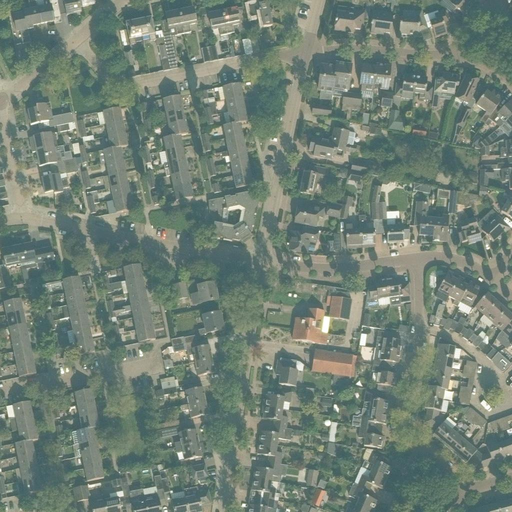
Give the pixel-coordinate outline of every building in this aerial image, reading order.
[(40,25),(34,0),(29,0),(31,10),(30,10),(23,12),(23,14),(13,16),(16,32),(20,31),(22,44),(22,45),(30,43),(28,31),(33,30),(32,26),(40,25)] [(41,0),(34,0),(40,25),(54,22),(52,15),(59,13),(57,3),(56,0),(48,0),(50,6),(43,8),(41,0)] [(77,0),(62,0),(66,16),(73,15),(73,17),(80,15),(79,13),(81,13),(80,8),(79,8),(77,0)] [(77,0),(79,8),(80,8),(94,5),(93,0),(94,0),(77,0)] [(390,0),(386,0),(386,3),(391,4),(390,9),(396,10),(397,5),(397,1),(390,0)] [(442,0),(439,4),(451,14),(455,9),(463,16),(476,1),(475,0),(442,0)] [(251,19),(260,17),(262,28),(272,26),(267,3),(248,7),(251,19)] [(361,31),(362,21),(364,13),(352,11),(353,9),(338,7),(337,14),(336,21),(335,21),(334,31),(353,33),(353,30),(361,31)] [(193,9),(179,12),(184,35),(190,33),(189,25),(196,24),(193,9)] [(236,10),(222,13),(227,35),(233,34),(232,26),(239,25),(236,10)] [(436,20),(429,23),(434,38),(446,34),(443,25),(449,23),(445,11),(434,15),(436,20)] [(163,38),(163,39),(167,59),(175,58),(172,43),(170,37),(184,35),(179,12),(165,15),(166,21),(160,22),(160,25),(163,38)] [(370,34),(379,35),(379,33),(390,34),(393,17),(381,15),(382,13),(373,12),(373,13),(372,19),(371,24),(370,34)] [(399,35),(418,36),(418,32),(427,29),(424,20),(422,12),(414,14),(402,13),(402,19),(400,18),(399,35)] [(227,35),(222,13),(208,15),(211,30),(218,29),(220,37),(227,35)] [(150,42),(155,40),(156,40),(153,27),(152,24),(151,18),(138,20),(141,37),(148,36),(150,42)] [(134,39),(141,37),(138,20),(125,23),(130,46),(135,45),(134,39)] [(163,39),(156,40),(155,40),(156,47),(158,47),(160,61),(167,59),(163,39)] [(252,54),(250,42),(249,40),(242,41),(245,56),(252,54)] [(257,41),(250,42),(252,54),(259,53),(257,41)] [(215,47),(208,48),(211,63),(218,61),(215,47)] [(211,63),(208,48),(201,50),(203,64),(211,63)] [(123,53),(126,68),(133,66),(130,51),(123,53)] [(332,95),(343,96),(344,96),(344,94),(344,90),(347,91),(347,85),(349,85),(350,75),(351,65),(336,63),(335,67),(336,67),(332,93),(332,95)] [(318,91),(332,93),(336,67),(335,67),(321,65),(318,85),(318,91)] [(376,65),(376,68),(374,85),(380,86),(379,90),(387,91),(391,67),(376,65)] [(133,66),(126,68),(128,79),(135,78),(133,66)] [(362,92),(361,96),(361,98),(371,99),(372,93),(373,94),(374,85),(376,68),(362,66),(359,86),(361,86),(360,92),(362,92)] [(402,92),(413,93),(415,75),(411,74),(410,77),(403,76),(402,85),(396,84),(394,96),(401,97),(402,92)] [(433,93),(433,95),(453,97),(453,95),(454,86),(458,87),(458,86),(459,76),(442,74),(441,80),(435,79),(434,89),(433,93)] [(415,75),(413,93),(419,94),(418,99),(430,100),(431,88),(426,88),(427,79),(420,78),(420,75),(415,75)] [(473,92),(478,81),(466,75),(455,99),(468,105),(474,92),(473,92)] [(222,88),(225,101),(242,97),(239,85),(222,88)] [(503,98),(493,91),(490,95),(486,92),(476,105),(490,116),(503,98)] [(380,107),(391,108),(393,94),(382,93),(380,107)] [(344,96),(343,96),(341,111),(347,112),(350,113),(350,110),(352,95),(344,94),(344,96)] [(361,96),(352,95),(350,110),(359,111),(361,98),(361,96)] [(163,100),(165,113),(182,109),(179,97),(163,100)] [(225,101),(228,113),(244,110),(242,97),(225,101)] [(496,124),(500,128),(506,122),(511,115),(511,100),(504,107),(503,108),(497,114),(502,118),(496,124)] [(27,111),(30,126),(48,122),(53,121),(49,104),(42,105),(36,107),(36,109),(27,111)] [(312,115),(322,116),(329,117),(331,109),(313,106),(312,115)] [(452,144),(455,145),(457,138),(462,128),(471,110),(464,107),(456,125),(454,135),(452,144)] [(103,112),(105,125),(122,122),(119,109),(103,112)] [(162,127),(168,126),(184,122),(182,109),(165,113),(159,114),(162,127)] [(223,114),(225,126),(230,125),(230,126),(239,124),(247,123),(244,110),(228,113),(223,114)] [(402,131),(403,124),(397,124),(398,113),(390,112),(388,130),(402,131)] [(500,128),(499,129),(503,133),(506,137),(511,132),(511,131),(511,115),(506,122),(500,128)] [(56,127),(68,124),(73,123),(72,117),(55,120),(56,127)] [(105,125),(108,138),(125,134),(122,122),(105,125)] [(168,126),(170,138),(179,136),(187,135),(184,122),(168,126)] [(331,144),(330,149),(344,152),(355,154),(356,147),(352,146),(355,134),(348,133),(350,124),(338,122),(336,130),(334,130),(331,144)] [(68,124),(56,127),(58,134),(69,131),(68,124)] [(223,127),(225,140),(242,136),(239,124),(230,126),(230,125),(225,126),(223,127)] [(425,138),(426,129),(413,127),(411,136),(425,138)] [(36,152),(53,149),(58,148),(55,133),(39,137),(29,138),(32,153),(36,152)] [(108,138),(110,150),(120,148),(120,149),(127,147),(125,134),(108,138)] [(163,139),(165,152),(182,149),(179,136),(170,138),(163,139)] [(225,140),(228,152),(244,149),(242,136),(225,140)] [(477,146),(480,150),(488,147),(488,146),(492,142),(488,137),(477,146)] [(330,149),(331,144),(327,143),(328,141),(311,138),(308,151),(313,153),(313,157),(331,160),(332,156),(342,159),(344,152),(330,149)] [(500,149),(500,154),(511,153),(511,141),(509,141),(505,141),(505,149),(500,149)] [(488,147),(480,150),(480,157),(489,157),(489,147),(488,147)] [(103,151),(106,164),(122,161),(120,149),(120,148),(110,150),(103,151)] [(61,162),(60,155),(60,154),(54,153),(53,149),(36,152),(39,167),(56,164),(56,163),(61,162)] [(165,152),(168,164),(184,161),(182,149),(165,152)] [(229,157),(230,164),(247,161),(244,149),(228,152),(221,154),(222,158),(229,157)] [(508,165),(509,165),(511,164),(511,153),(500,154),(500,159),(508,158),(508,165)] [(63,161),(65,168),(76,166),(76,165),(75,159),(63,161)] [(106,164),(108,176),(125,173),(122,161),(106,164)] [(168,164),(170,177),(187,173),(184,161),(168,164)] [(230,164),(233,177),(249,173),(247,161),(230,164)] [(352,162),(351,171),(365,174),(366,175),(368,165),(352,162)] [(76,166),(65,168),(66,175),(78,173),(76,166)] [(300,194),(313,196),(316,182),(322,183),(324,170),(310,167),(308,174),(304,173),(300,194)] [(509,170),(501,170),(502,183),(508,183),(509,191),(511,190),(511,169),(509,170)] [(362,184),(365,174),(351,171),(350,171),(348,171),(347,181),(362,184)] [(105,190),(111,189),(127,185),(125,173),(108,176),(103,177),(105,190)] [(170,177),(173,189),(190,186),(187,173),(170,177)] [(249,173),(233,177),(235,190),(252,186),(249,173)] [(41,179),(44,194),(53,192),(54,195),(62,193),(62,190),(68,188),(66,179),(60,181),(59,175),(41,179)] [(431,193),(432,186),(415,183),(414,191),(431,193)] [(111,189),(113,201),(130,198),(127,185),(111,189)] [(190,186),(173,189),(176,202),(192,199),(190,186)] [(378,204),(381,188),(374,187),(371,204),(378,204)] [(230,198),(230,197),(208,201),(208,212),(217,211),(217,215),(238,211),(241,212),(238,224),(234,227),(214,223),(211,238),(219,240),(220,238),(223,239),(223,241),(231,242),(231,241),(238,242),(240,241),(241,242),(249,237),(248,235),(250,234),(251,227),(253,228),(255,219),(253,219),(254,215),(255,216),(259,200),(253,199),(252,192),(234,196),(235,197),(230,198)] [(456,206),(457,192),(450,192),(447,215),(455,215),(456,206)] [(467,194),(457,192),(456,206),(464,206),(465,209),(471,207),(470,203),(467,194)] [(511,195),(503,193),(500,205),(504,207),(500,213),(511,220),(511,195)] [(476,196),(467,194),(470,203),(478,201),(476,196)] [(130,198),(113,201),(116,214),(132,211),(130,198)] [(418,236),(432,237),(434,219),(427,219),(428,204),(416,203),(413,224),(419,224),(418,236)] [(378,204),(371,204),(372,221),(379,221),(378,204)] [(386,220),(385,204),(378,204),(379,221),(386,220)] [(326,216),(339,219),(341,207),(328,205),(326,216)] [(341,207),(339,219),(346,221),(349,206),(342,205),(341,207)] [(293,223),(316,228),(318,218),(322,219),(324,209),(307,206),(307,209),(297,207),(293,223)] [(359,217),(359,231),(360,246),(365,245),(365,248),(374,248),(373,231),(366,231),(365,216),(359,217)] [(432,237),(432,241),(446,243),(448,217),(442,216),(442,220),(434,219),(432,237)] [(481,231),(492,243),(502,234),(503,235),(509,229),(497,216),(481,231)] [(395,228),(386,228),(387,234),(387,244),(402,243),(402,241),(408,241),(409,231),(402,231),(402,227),(401,227),(401,220),(395,221),(395,228)] [(467,242),(468,245),(481,242),(474,220),(466,222),(467,224),(460,226),(462,234),(459,235),(461,244),(467,242)] [(360,246),(359,231),(352,232),(352,224),(345,224),(346,237),(346,247),(351,246),(352,249),(360,249),(360,246)] [(306,254),(313,255),(318,231),(303,229),(302,235),(290,232),(289,239),(291,240),(288,250),(306,254)] [(31,244),(16,247),(20,265),(34,262),(35,265),(42,263),(54,261),(51,248),(33,252),(31,244)] [(0,266),(0,272),(1,277),(3,289),(10,287),(6,268),(20,265),(16,247),(2,250),(5,266),(0,266)] [(123,269),(125,282),(142,278),(140,265),(123,269)] [(445,303),(448,297),(457,281),(456,281),(451,278),(452,275),(448,272),(437,292),(434,298),(445,303)] [(62,281),(65,294),(81,291),(79,278),(62,281)] [(125,282),(128,294),(145,291),(142,278),(125,282)] [(386,279),(388,299),(399,297),(400,304),(410,303),(409,283),(400,285),(400,286),(398,286),(397,279),(393,280),(393,278),(386,279)] [(461,299),(467,287),(461,284),(463,280),(458,278),(456,281),(457,281),(448,297),(454,301),(452,305),(457,307),(459,303),(461,299)] [(377,301),(388,299),(386,279),(379,280),(379,282),(375,282),(377,301)] [(164,288),(167,300),(174,298),(174,301),(188,298),(185,283),(164,288)] [(461,299),(459,303),(470,308),(480,289),(469,283),(467,287),(461,299)] [(191,296),(193,305),(217,300),(213,284),(198,287),(199,294),(191,296)] [(326,307),(330,308),(328,319),(348,322),(351,301),(348,300),(349,291),(326,287),(325,291),(329,291),(326,307)] [(65,294),(67,306),(84,303),(81,291),(65,294)] [(128,294),(130,306),(147,303),(145,291),(128,294)] [(474,308),(483,316),(496,302),(487,294),(474,308)] [(3,303),(6,316),(23,313),(20,300),(3,303)] [(483,316),(492,324),(505,310),(496,302),(483,316)] [(86,315),(84,303),(67,306),(70,318),(70,319),(86,315)] [(130,306),(133,319),(150,315),(147,303),(130,306)] [(441,319),(441,317),(445,307),(438,305),(435,316),(435,317),(430,316),(428,323),(433,324),(433,326),(438,328),(439,327),(439,326),(441,319)] [(123,313),(122,308),(114,310),(109,311),(110,319),(115,318),(115,315),(123,313)] [(295,319),(293,330),(321,334),(324,312),(308,310),(307,321),(295,319)] [(492,324),(501,332),(511,320),(511,317),(505,310),(492,324)] [(6,316),(9,328),(25,325),(23,313),(6,316)] [(205,329),(198,331),(199,336),(206,335),(206,334),(223,331),(220,313),(202,317),(205,329)] [(70,319),(72,331),(89,328),(86,315),(70,319)] [(133,319),(135,331),(152,328),(150,315),(133,319)] [(459,335),(459,334),(463,326),(466,320),(460,318),(457,325),(452,323),(449,329),(454,331),(453,333),(458,336),(459,335)] [(448,332),(449,329),(452,322),(447,319),(446,321),(441,319),(439,326),(444,327),(443,330),(448,332)] [(511,320),(501,332),(511,341),(511,320)] [(9,328),(11,341),(28,337),(25,325),(9,328)] [(72,331),(75,343),(91,340),(89,328),(72,331)] [(152,328),(135,331),(138,344),(155,341),(152,328)] [(459,334),(463,337),(467,331),(463,328),(459,334)] [(327,335),(321,334),(293,330),(292,341),(325,346),(327,335)] [(377,332),(374,349),(401,353),(402,346),(400,346),(401,342),(391,340),(392,334),(377,332)] [(468,340),(469,340),(472,343),(477,338),(473,335),(468,340)] [(11,341),(14,353),(30,350),(28,337),(11,341)] [(170,341),(172,347),(185,345),(183,338),(170,341)] [(436,355),(453,358),(459,359),(460,350),(451,344),(444,341),(439,339),(438,345),(436,355)] [(91,340),(75,343),(77,356),(94,353),(91,340)] [(477,347),(480,350),(485,345),(481,342),(477,347)] [(173,354),(186,351),(185,345),(172,347),(168,348),(169,352),(170,354),(173,353),(173,354)] [(194,363),(212,360),(209,346),(192,349),(186,351),(189,364),(194,363)] [(373,360),(372,366),(387,368),(388,362),(398,364),(398,360),(400,360),(401,353),(374,349),(373,360)] [(486,357),(490,361),(497,353),(493,349),(486,357)] [(14,353),(16,365),(33,362),(30,350),(14,353)] [(314,351),(311,372),(353,378),(356,358),(314,351)] [(436,355),(434,366),(451,369),(453,358),(436,355)] [(503,373),(508,367),(510,365),(503,358),(495,367),(495,368),(501,373),(503,373)] [(212,360),(194,363),(197,377),(214,373),(212,360)] [(33,362),(16,365),(19,378),(35,375),(33,362)] [(279,377),(278,385),(295,388),(297,372),(302,372),(303,366),(299,363),(296,362),(296,364),(277,362),(275,376),(279,377)] [(387,368),(372,366),(371,372),(377,373),(375,385),(396,388),(397,380),(395,380),(396,375),(386,374),(387,368)] [(434,366),(432,377),(449,380),(451,369),(434,366)] [(432,377),(430,388),(444,390),(444,391),(447,391),(449,380),(432,377)] [(160,384),(162,390),(175,387),(174,381),(160,384)] [(175,387),(162,390),(158,391),(154,392),(156,398),(177,394),(175,387)] [(428,387),(426,398),(442,401),(444,391),(444,390),(430,388),(428,387)] [(185,392),(188,405),(205,402),(202,388),(185,392)] [(74,394),(77,406),(94,403),(91,390),(74,394)] [(263,400),(262,407),(281,410),(282,403),(289,404),(291,393),(279,391),(278,397),(266,396),(265,401),(263,400)] [(370,404),(369,411),(387,414),(388,402),(377,400),(378,394),(365,392),(363,403),(370,404)] [(424,409),(427,410),(439,412),(440,412),(442,401),(426,398),(424,409)] [(188,405),(180,407),(181,412),(189,410),(191,419),(208,416),(205,402),(188,405)] [(8,420),(15,419),(32,416),(29,403),(6,407),(8,417),(8,420)] [(77,406),(80,419),(96,415),(94,403),(77,406)] [(274,421),(273,428),(285,429),(286,418),(280,417),(281,410),(262,407),(261,414),(263,414),(262,419),(274,421)] [(459,411),(464,416),(470,409),(468,408),(459,411)] [(464,416),(463,417),(467,420),(474,412),(470,409),(464,416)] [(351,426),(359,428),(372,430),(373,423),(385,425),(387,414),(369,411),(362,410),(361,416),(359,416),(357,418),(353,417),(351,426)] [(425,423),(435,433),(443,424),(437,419),(439,412),(427,410),(425,423)] [(80,419),(82,431),(93,429),(99,428),(96,415),(80,419)] [(15,419),(18,431),(34,428),(32,416),(15,419)] [(451,431),(455,426),(447,419),(443,424),(435,433),(432,436),(440,443),(451,431)] [(475,427),(479,431),(486,423),(482,419),(475,427)] [(154,426),(155,433),(169,430),(169,431),(180,428),(178,421),(154,426)] [(489,424),(493,433),(498,432),(494,422),(489,424)] [(334,442),(337,423),(331,423),(328,441),(334,442)] [(18,431),(20,443),(20,444),(31,442),(37,441),(34,428),(18,431)] [(260,432),(258,444),(276,447),(277,439),(283,440),(290,441),(292,430),(285,429),(273,428),(272,433),(260,432)] [(372,430),(359,428),(358,439),(364,440),(363,447),(381,450),(383,438),(371,436),(372,430)] [(79,445),(96,441),(93,429),(82,431),(71,433),(74,446),(79,445)] [(169,430),(155,433),(156,439),(170,436),(169,431),(169,430)] [(174,444),(175,449),(198,444),(195,430),(178,434),(180,442),(174,444)] [(440,443),(449,450),(459,438),(451,431),(440,443)] [(449,450),(457,457),(468,445),(459,438),(449,450)] [(79,445),(82,457),(98,454),(96,441),(79,445)] [(15,445),(17,458),(34,454),(31,442),(20,444),(20,443),(15,445)] [(511,454),(507,442),(497,445),(503,461),(511,458),(511,454)] [(182,452),(184,460),(184,461),(187,461),(201,458),(198,444),(175,449),(176,453),(182,452)] [(268,457),(267,464),(279,466),(281,454),(275,453),(276,447),(258,444),(257,455),(268,457)] [(337,458),(342,446),(328,444),(326,454),(337,458)] [(466,464),(469,461),(476,452),(468,445),(457,457),(466,464)] [(487,449),(488,454),(492,465),(503,461),(497,445),(487,449)] [(476,452),(469,461),(479,470),(492,465),(488,454),(482,457),(476,452)] [(370,472),(387,480),(391,469),(380,464),(383,458),(371,453),(371,454),(365,453),(362,458),(364,462),(361,469),(370,472)] [(36,466),(34,454),(17,458),(12,459),(13,463),(18,463),(19,470),(36,466)] [(82,457),(84,470),(101,466),(98,454),(82,457)] [(184,461),(184,460),(175,462),(177,469),(188,466),(187,461),(184,461)] [(255,468),(253,480),(270,483),(270,482),(279,483),(280,478),(279,477),(278,473),(279,466),(267,464),(266,470),(255,468)] [(191,468),(192,474),(206,471),(205,465),(191,468)] [(15,471),(17,483),(39,479),(36,466),(19,470),(15,471)] [(101,466),(84,470),(87,482),(103,479),(101,466)] [(206,471),(192,474),(193,480),(199,479),(206,478),(207,478),(206,471)] [(361,476),(357,486),(369,491),(371,486),(382,490),(387,480),(370,472),(367,478),(361,476)] [(159,476),(153,478),(156,491),(162,490),(160,480),(159,476)] [(39,479),(17,483),(19,496),(42,491),(39,479)] [(170,493),(167,479),(160,480),(162,490),(163,494),(170,493)] [(112,489),(121,487),(121,484),(120,480),(111,482),(112,489)] [(263,493),(262,500),(275,502),(278,502),(279,495),(276,494),(277,490),(272,490),(269,490),(270,483),(253,480),(251,491),(263,493)] [(121,484),(121,487),(124,498),(129,497),(130,497),(129,493),(127,483),(121,484)] [(366,497),(369,491),(357,486),(353,484),(348,495),(348,497),(354,500),(356,498),(358,499),(356,505),(371,511),(372,511),(377,502),(366,497)] [(90,500),(87,486),(73,489),(75,503),(90,500)] [(316,489),(314,495),(322,498),(324,493),(316,489)] [(142,490),(129,493),(130,497),(129,497),(131,505),(132,511),(146,511),(144,496),(143,495),(142,490)] [(198,496),(184,499),(187,511),(201,511),(201,506),(210,504),(208,491),(198,493),(198,496)] [(156,493),(143,495),(144,496),(146,511),(160,511),(160,507),(157,493),(157,494),(156,493)] [(103,496),(104,502),(105,511),(120,511),(117,499),(110,500),(109,495),(103,496)] [(187,511),(184,499),(171,501),(173,511),(187,511)] [(250,506),(248,511),(276,511),(278,502),(275,502),(262,500),(261,507),(250,506)] [(105,511),(104,502),(90,504),(92,511),(91,511),(105,511)] [(509,511),(507,502),(495,505),(496,511),(509,511)]
